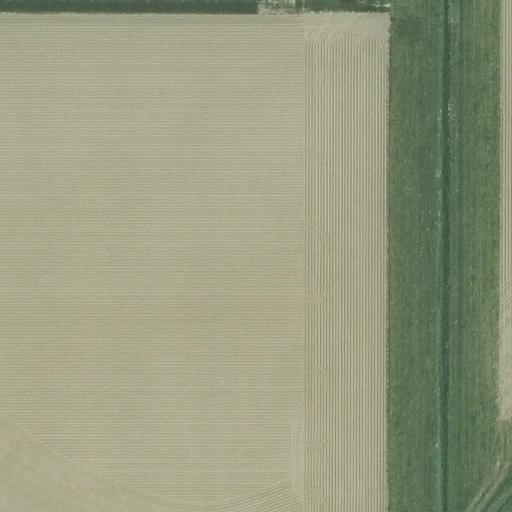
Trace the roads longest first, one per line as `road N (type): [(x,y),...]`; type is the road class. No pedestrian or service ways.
road 1 (track): [(422,511),(424,0)]
road 2 (track): [(467,511),(466,0)]
